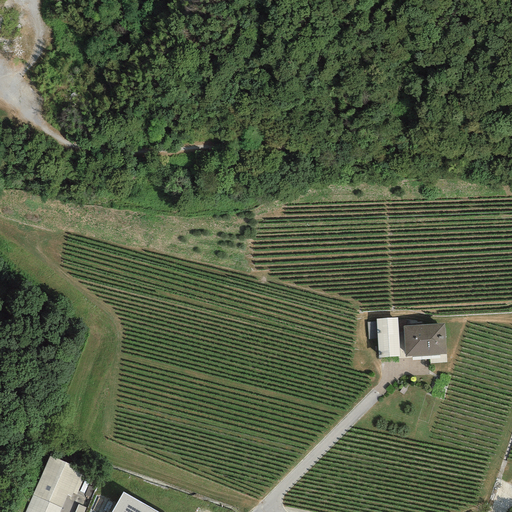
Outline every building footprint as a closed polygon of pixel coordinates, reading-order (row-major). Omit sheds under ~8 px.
[(398,318),(376,319),(376,322),(377,338),(378,357),(400,356),(398,318)] [(377,338),(376,322),(367,323),(368,339),(377,338)] [(444,324),(403,326),(405,357),(446,353),(444,324)] [(86,471),(49,455),(24,511),(58,511),(67,495),(71,497),(73,493),(76,495),(86,471)] [(94,488),(88,486),(85,495),(91,498),(94,488)] [(157,511),(123,492),(111,511),(157,511)]
